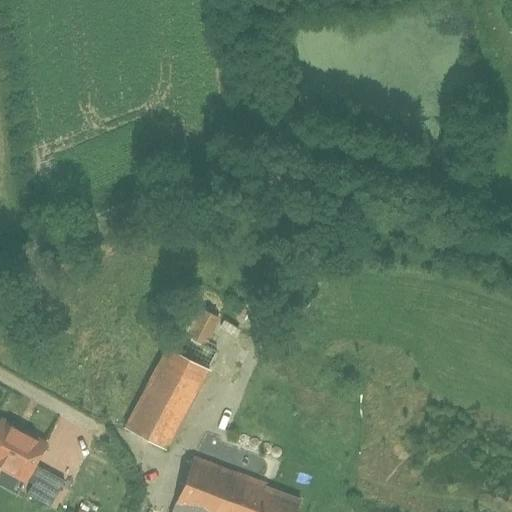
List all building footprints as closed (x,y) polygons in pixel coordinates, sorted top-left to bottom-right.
[(235,276),(227,300),(267,314),(276,290),(235,276)] [(214,368),(170,346),(127,429),(171,452),(214,368)] [(50,438),(0,413),(0,466),(26,479),(20,493),(52,508),(67,477),(38,464),(50,438)] [(299,511),(301,509),(190,458),(165,511),(299,511)] [(93,511),(76,503),(71,511),(93,511)]
